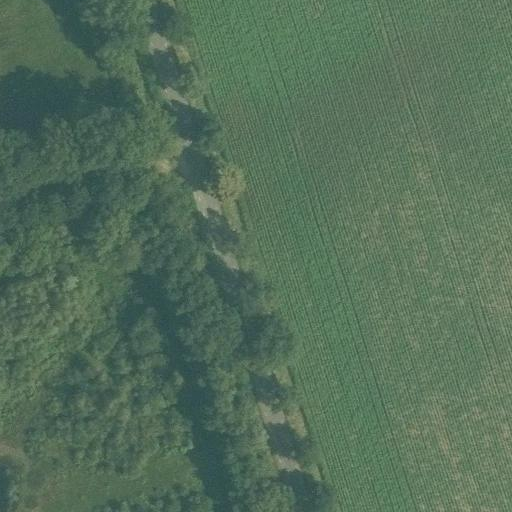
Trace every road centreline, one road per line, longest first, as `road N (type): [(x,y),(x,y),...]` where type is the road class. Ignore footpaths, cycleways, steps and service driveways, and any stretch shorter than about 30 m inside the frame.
road 1 (tertiary): [(302,511),(145,0)]
road 2 (track): [(0,200),(195,155)]
